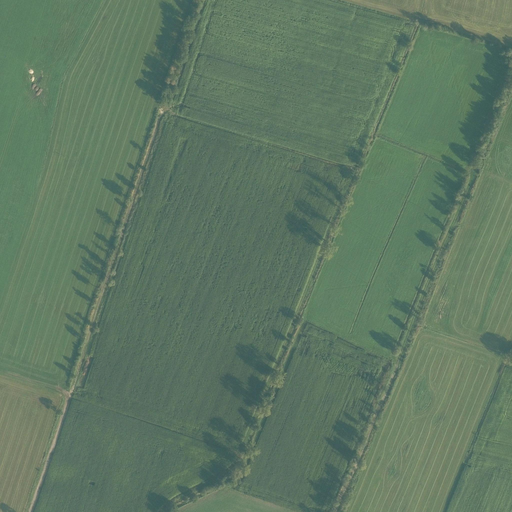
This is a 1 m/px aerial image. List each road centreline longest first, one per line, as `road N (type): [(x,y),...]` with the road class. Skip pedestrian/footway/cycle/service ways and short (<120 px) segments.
road 1 (track): [(30,511),(163,108)]
road 2 (track): [(336,511),(473,173)]
